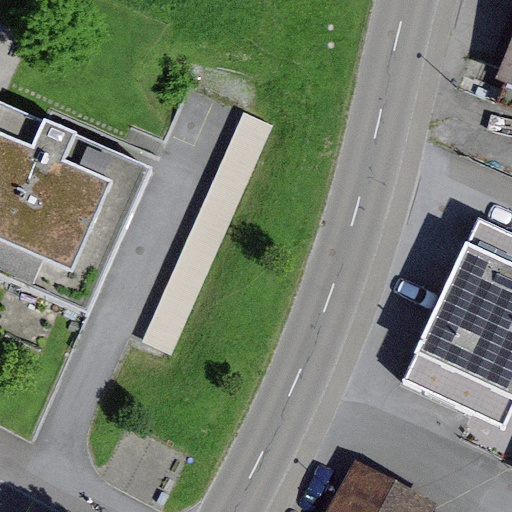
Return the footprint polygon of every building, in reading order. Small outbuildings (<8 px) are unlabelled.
[(511,45),(498,79),(511,84),(511,45)] [(0,275),(84,312),(147,167),(0,103),(0,275)] [(511,355),(511,243),(457,220),(407,334),(503,376),(511,355)] [(198,281),(176,274),(159,327),(181,334),(198,281)] [(434,511),(357,465),(328,511),(434,511)]
